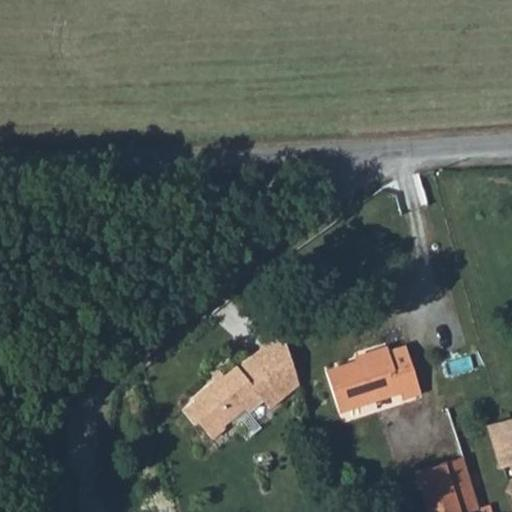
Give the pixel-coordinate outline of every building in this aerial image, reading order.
[(396,352),(374,360),(375,365),(363,368),(334,377),(349,416),(406,399),(409,405),(429,399),(412,353),(397,356),(396,352)] [(234,369),(224,374),(200,392),(202,395),(191,403),(202,419),(208,414),(221,432),(233,423),(231,419),(240,413),(254,403),(256,406),(273,394),(275,398),(287,389),(260,354),(249,361),(247,360),(234,369)] [(375,365),(374,360),(362,364),(363,368),(375,365)] [(221,370),(224,374),(234,369),(230,364),(221,370)] [(350,423),(409,405),(406,399),(349,416),(350,423)] [(254,403),(240,413),(247,423),(261,414),(256,406),(254,403)] [(511,425),(495,430),(504,464),(511,461),(511,485),(508,492),(511,494),(511,425)] [(469,511),(482,508),(467,456),(417,470),(428,511),(469,511)]
